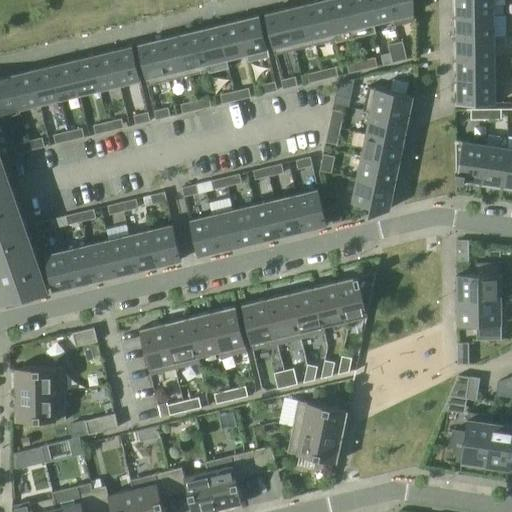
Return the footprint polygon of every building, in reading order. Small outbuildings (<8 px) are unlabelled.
[(334,33),(326,0),(320,0),(306,3),(316,44),(337,39),(335,32),(334,33)] [(326,0),(334,33),(335,32),(353,28),(346,0),(326,0)] [(346,0),(353,28),(373,23),(367,0),(346,0)] [(367,0),(373,23),(393,19),(388,0),(367,0)] [(388,0),(393,19),(394,18),(395,25),(414,21),(413,0),(388,0)] [(454,0),(455,7),(455,11),(454,11),(454,15),(455,15),(494,15),(494,0),(454,0)] [(296,49),(316,44),(306,3),(286,8),(296,49)] [(275,54),(296,49),(286,8),(265,13),(275,54)] [(239,20),(247,54),(268,49),(260,15),(239,20)] [(455,36),(455,37),(494,36),(494,15),(455,15),(455,16),(454,16),(454,19),(455,20),(455,28),(456,32),(455,32),(454,33),(454,36),(455,36)] [(227,58),(247,54),(239,20),(219,24),(227,58)] [(227,58),(219,24),(199,29),(207,63),(208,63),(227,58)] [(210,70),(208,63),(207,63),(199,29),(179,34),(189,75),(210,70)] [(169,80),(189,75),(179,34),(159,39),(169,80)] [(454,37),(454,41),(455,41),(455,50),(456,50),(456,54),(454,55),(454,58),(455,58),(495,58),(494,36),(455,37),(454,37)] [(148,85),(169,80),(159,39),(138,44),(148,85)] [(393,53),(403,50),(405,50),(403,41),(391,44),(393,53)] [(120,84),(141,79),(133,45),(112,50),(120,84)] [(100,89),(120,84),(112,50),(92,55),(100,89)] [(390,53),(393,62),(405,59),(403,50),(393,53),(390,53)] [(80,94),(100,89),(92,55),(72,60),(80,94)] [(373,57),(361,60),(363,69),(375,67),(373,57)] [(456,79),(456,80),(495,79),(495,58),(455,58),(455,59),(454,59),(454,62),(456,63),(456,71),(456,75),(455,76),(455,79),(456,79)] [(80,94),(72,60),(52,65),(60,99),(80,94)] [(352,72),(363,69),(361,60),(350,63),(352,72)] [(41,103),(60,99),(52,65),(32,69),(41,103)] [(333,67),(322,70),(324,79),(336,76),(333,67)] [(41,103),(32,69),(13,74),(21,108),(41,103)] [(313,82),(324,79),(322,70),(310,72),(313,82)] [(21,108),(13,74),(0,77),(0,303),(49,291),(35,250),(29,252),(0,168),(0,160),(3,160),(3,158),(11,155),(1,113),(21,108)] [(293,77),(281,79),(283,89),(295,86),(293,77)] [(347,98),(351,80),(351,79),(338,82),(335,95),(347,98)] [(456,84),(456,93),(456,97),(455,98),(455,103),(495,103),(495,79),(456,80),(455,80),(455,84),(456,84)] [(264,84),(266,93),(278,90),(275,81),(264,84)] [(371,111),(408,119),(413,95),(375,87),(369,86),(364,110),(371,111)] [(235,91),(237,100),(248,97),(246,88),(235,91)] [(226,103),(237,100),(235,91),(223,93),(226,103)] [(195,100),(197,109),(209,107),(207,97),(195,100)] [(186,112),(197,109),(195,100),(184,103),(186,112)] [(168,116),(166,107),(154,110),(156,119),(168,116)] [(501,108),(486,109),(486,119),(502,119),(501,108)] [(471,119),(486,119),(486,109),(471,109),(471,119)] [(151,121),(149,111),(137,114),(139,123),(151,121)] [(366,133),(404,141),(408,119),(371,111),(366,133)] [(332,112),(329,125),(341,128),(344,114),(332,112)] [(108,121),(110,130),(122,128),(119,118),(108,121)] [(99,133),(110,130),(108,121),(96,124),(99,133)] [(341,128),(329,125),(326,139),(338,141),(341,128)] [(68,131),(70,140),(82,137),(80,128),(68,131)] [(59,143),(70,140),(68,131),(57,134),(59,143)] [(366,133),(361,155),(399,163),(404,141),(366,133)] [(29,140),(31,150),(42,147),(40,138),(29,140)] [(456,171),(456,180),(463,182),(464,180),(470,181),(472,182),(472,181),(476,182),(477,184),(480,184),(480,183),(481,183),(486,144),(455,139),(455,149),(457,150),(457,170),(456,171)] [(19,152),(31,150),(29,140),(17,143),(19,152)] [(486,144),(481,183),(481,184),(484,185),(485,183),(491,184),(494,185),(494,184),(498,185),(498,187),(501,187),(502,186),(508,147),(486,144)] [(507,187),(507,186),(511,187),(511,147),(508,147),(502,186),(503,186),(502,187),(506,188),(507,187)] [(361,155),(357,178),(395,185),(399,163),(361,155)] [(311,156),(299,159),(301,168),(313,165),(311,156)] [(335,159),(323,156),(320,170),(332,172),(335,159)] [(279,164),(268,166),(270,176),(281,173),(279,164)] [(258,178),(270,176),(268,166),(256,169),(258,178)] [(237,174),(226,177),(228,186),(239,183),(237,174)] [(216,188),(228,186),(226,177),(214,179),(216,188)] [(368,214),(390,209),(395,185),(357,178),(352,201),(370,205),(368,214)] [(182,187),(184,196),(196,193),(194,184),(182,187)] [(319,188),(297,193),(305,229),(327,224),(319,188)] [(165,191),(154,194),(156,203),(168,200),(165,191)] [(284,235),(305,229),(297,193),(275,199),(284,235)] [(134,199),(122,202),(124,211),(136,208),(134,199)] [(275,199),(254,204),(263,240),(284,235),(275,199)] [(113,213),(124,211),(122,202),(111,204),(113,213)] [(342,221),(338,203),(329,205),(333,223),(342,221)] [(242,245),(263,240),(254,204),(233,209),(242,245)] [(92,209),(80,212),(82,221),(94,218),(92,209)] [(233,209),(212,214),(220,250),(242,245),(233,209)] [(71,224),(82,221),(80,212),(69,214),(71,224)] [(199,255),(220,250),(212,214),(190,219),(199,255)] [(37,222),(39,231),(51,228),(49,219),(37,222)] [(173,223),(151,229),(160,265),(182,259),(173,223)] [(139,270),(160,265),(151,229),(130,234),(139,270)] [(130,234),(109,239),(118,275),(139,270),(130,234)] [(97,280),(118,275),(109,239),(88,244),(97,280)] [(468,241),(457,241),(457,260),(465,260),(465,251),(468,251),(468,241)] [(88,244),(66,249),(75,285),(97,280),(88,244)] [(53,290),(75,285),(66,249),(45,254),(53,290)] [(457,273),(457,298),(501,298),(501,262),(476,262),(476,273),(457,273)] [(346,320),(368,315),(370,306),(368,306),(370,296),(372,288),(374,279),(375,279),(377,271),(345,278),(345,280),(340,281),(340,280),(337,280),(337,281),(346,320)] [(346,320),(337,281),(336,281),(336,280),(321,284),(322,285),(317,287),(317,285),(314,286),(314,287),(313,287),(323,325),(324,325),(346,320)] [(290,293),(301,338),(326,332),(324,325),(323,325),(313,287),(313,286),(298,290),(299,291),(294,292),(293,291),(290,291),(291,292),(290,293)] [(267,298),(278,344),(301,338),(290,293),(289,292),(275,295),(275,297),(270,298),(270,296),(267,297),(267,298)] [(278,344),(267,298),(266,298),(266,297),(252,301),(252,302),(247,303),(247,302),(242,303),(253,350),(278,344)] [(501,323),(501,298),(457,298),(457,324),(477,323),(477,328),(477,339),(502,339),(501,323)] [(221,350),(219,350),(221,357),(247,351),(236,305),(219,309),(220,310),(215,311),(214,310),(212,310),(212,311),(211,312),(221,350)] [(199,355),(219,350),(221,350),(211,312),(211,311),(196,314),(196,316),(192,317),(191,315),(188,316),(189,317),(188,317),(197,356),(199,355)] [(197,356),(188,317),(187,316),(173,320),(173,321),(168,322),(168,321),(165,322),(165,323),(176,368),(200,362),(199,355),(197,356)] [(176,368),(165,323),(164,323),(164,322),(150,325),(150,327),(145,328),(145,327),(140,328),(151,374),(176,368)] [(73,332),(76,346),(98,341),(95,327),(73,332)] [(458,364),(469,364),(469,342),(458,342),(458,364)] [(341,359),(338,374),(349,371),(351,361),(341,359)] [(324,363),(321,378),(332,375),(334,366),(324,363)] [(15,367),(15,394),(66,393),(66,366),(50,367),(50,365),(48,365),(48,367),(25,367),(25,365),(24,365),(24,367),(15,367)] [(307,368),(304,382),(315,379),(317,370),(307,368)] [(285,374),(288,386),(298,384),(295,372),(285,374)] [(285,374),(275,376),(278,388),(288,386),(285,374)] [(470,376),(459,375),(450,395),(466,398),(470,376)] [(242,386),(230,389),(232,399),(244,397),(242,386)] [(221,402),(232,399),(230,389),(218,392),(221,402)] [(66,393),(15,394),(15,420),(66,420),(66,393)] [(195,398),(183,401),(186,411),(198,408),(195,398)] [(348,410),(347,410),(339,408),(340,406),(338,406),(338,408),(315,403),(316,401),(314,401),(314,403),(298,400),(293,426),(343,436),(348,410)] [(174,414),(186,411),(183,401),(172,404),(174,414)] [(461,462),(486,466),(492,422),(493,422),(494,415),(468,411),(461,462)] [(119,427),(115,413),(85,420),(89,434),(119,427)] [(486,466),(511,469),(511,459),(511,424),(493,422),(492,422),(486,466)] [(341,445),(342,439),(343,436),(293,426),(288,452),(337,462),(339,456),(337,456),(339,448),(340,449),(341,445)] [(258,448),(264,471),(278,468),(272,445),(258,448)] [(17,467),(17,468),(46,461),(42,446),(12,453),(12,468),(17,467)] [(250,474),(264,471),(258,448),(244,451),(250,474)] [(206,461),(209,470),(218,510),(222,509),(243,504),(243,503),(242,498),(244,497),(243,496),(241,496),(240,489),(242,489),(241,488),(239,488),(237,478),(250,474),(244,451),(231,455),(206,461)] [(210,511),(215,511),(218,510),(209,470),(185,476),(182,466),(168,470),(174,493),(187,489),(190,500),(188,500),(188,502),(190,501),(192,508),(190,509),(190,510),(192,510),(192,511),(210,511)] [(131,479),(133,488),(138,511),(164,511),(164,508),(166,507),(165,506),(163,506),(161,496),(174,493),(168,470),(155,473),(131,479)] [(56,497),(58,506),(57,507),(58,511),(93,511),(98,511),(93,488),(91,482),(52,491),(54,497),(56,497)] [(138,511),(133,488),(109,494),(106,485),(93,488),(98,511),(112,508),(112,511),(138,511)] [(58,511),(57,507),(58,506),(56,497),(12,507),(12,511),(58,511)]
